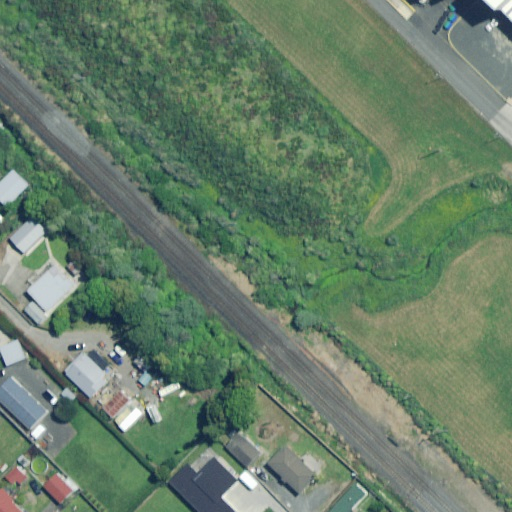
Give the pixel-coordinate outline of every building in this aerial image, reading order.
[(511,0),(490,0),(511,21),(511,0)] [(27,184),(12,169),(0,180),(0,198),(6,205),(27,184)] [(486,198),(474,175),(459,183),(470,206),(486,198)] [(48,231),(34,217),(10,239),(24,253),(48,231)] [(76,286),(51,259),(24,286),(37,299),(25,310),(37,323),(76,286)] [(27,358),(20,340),(1,348),(8,366),(27,358)] [(111,378),(86,354),(67,373),(92,398),(111,378)] [(171,395),(171,375),(160,376),(161,395),(171,395)] [(48,412),(12,378),(0,389),(0,399),(31,429),(48,412)] [(114,420),(133,400),(122,390),(104,409),(114,420)] [(159,444),(134,421),(125,431),(149,454),(159,444)] [(261,453),(240,433),(232,440),(228,437),(222,443),(248,467),(261,453)] [(318,476),(286,444),(268,462),(301,494),(318,476)] [(28,477),(15,466),(6,477),(19,487),(28,477)] [(66,481),(58,473),(44,487),(63,506),(80,489),(69,478),(66,481)] [(0,511),(24,511),(3,488),(0,490),(0,511)]
